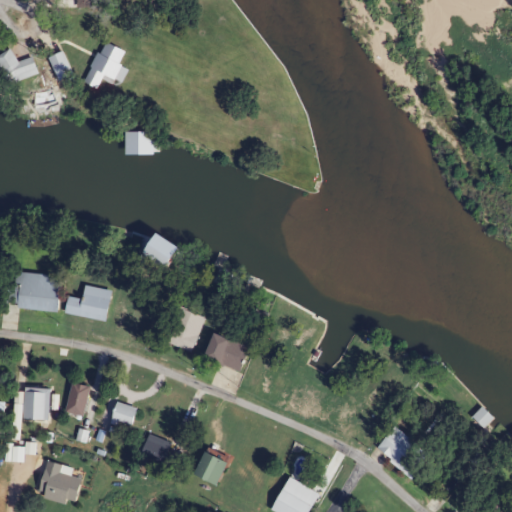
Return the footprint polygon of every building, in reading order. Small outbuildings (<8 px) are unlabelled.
[(123,86),(130,68),(122,65),(128,50),(104,40),(87,82),(101,87),(104,79),(123,86)] [(0,55),(0,62),(10,86),(41,73),(34,56),(19,62),(13,49),(0,55)] [(60,82),(76,75),(64,51),(49,59),(60,82)] [(29,107),(28,124),(61,120),(60,106),(29,107)] [(126,132),(126,152),(158,152),(158,130),(126,132)] [(60,312),(62,276),(20,273),(17,309),(60,312)] [(108,322),(114,291),(86,285),(83,299),(70,296),(66,313),(108,322)] [(187,353),(201,320),(175,309),(161,342),(187,353)] [(203,362),(240,370),(245,344),(208,337),(203,362)] [(68,413),(87,416),(92,386),(73,382),(68,413)] [(25,419),(51,420),(53,388),(27,387),(25,419)] [(140,408),(115,401),(110,423),(135,429),(140,408)] [(480,403),(494,417),(484,429),(470,412),(480,403)] [(372,449),(409,478),(426,456),(389,427),(372,449)] [(170,471),(176,456),(165,452),(168,444),(146,436),(138,458),(170,471)] [(222,463),(198,453),(188,477),(211,487),(222,463)] [(81,504),(86,478),(64,473),(66,464),(50,461),(43,497),(81,504)] [(306,499),(311,491),(297,483),(292,491),(283,485),(268,510),(272,511),(306,511),(312,502),(306,499)]
